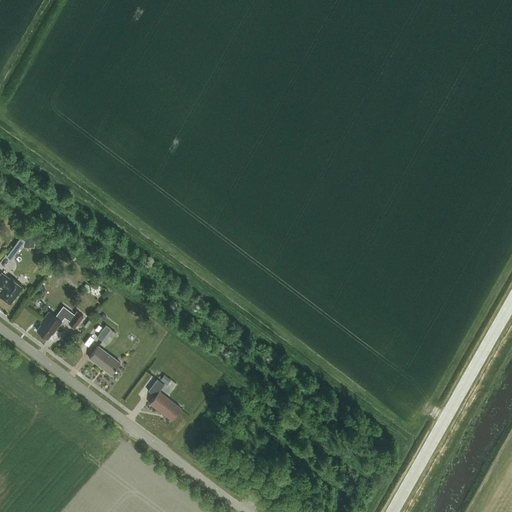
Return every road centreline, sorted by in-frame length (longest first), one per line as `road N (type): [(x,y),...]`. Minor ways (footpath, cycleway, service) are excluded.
road 1 (residential): [(245,511),(0,329)]
road 2 (tertiary): [(393,511),(511,301)]
